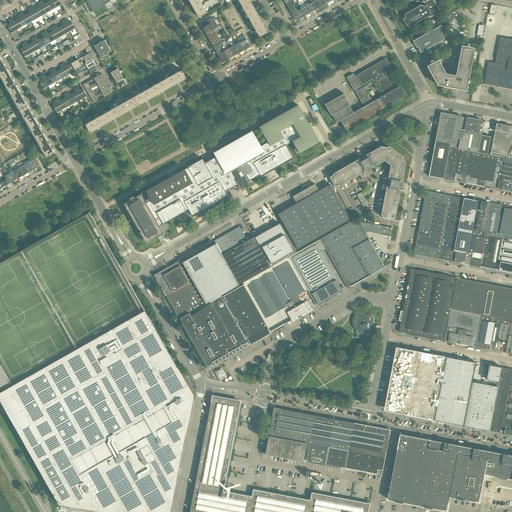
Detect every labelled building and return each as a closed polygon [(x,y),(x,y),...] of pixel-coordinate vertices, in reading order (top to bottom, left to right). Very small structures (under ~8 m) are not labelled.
[(49,0),(50,1),(47,3),(51,10),(56,7),(52,0),(49,0)] [(52,0),(56,7),(59,6),(64,14),(67,13),(62,4),(59,0),(52,0)] [(87,0),(88,2),(84,4),(90,13),(111,1),(110,0),(87,0)] [(188,0),(193,7),(193,8),(194,10),(195,10),(198,17),(207,12),(203,5),(201,2),(200,0),(188,0)] [(247,14),(250,21),(259,16),(255,9),(254,7),(253,7),(249,0),(241,5),(245,11),(246,14),(247,14)] [(291,0),(286,3),(291,11),(296,8),(294,6),(296,5),(293,0),(291,0)] [(317,0),(312,3),(316,10),(321,7),(317,0)] [(405,0),(406,0),(393,7),(401,21),(403,20),(406,25),(407,26),(408,27),(409,27),(410,26),(428,16),(429,18),(440,12),(433,0),(428,0),(424,2),(411,0),(405,0)] [(43,1),(40,2),(46,13),(51,10),(47,3),(45,4),(43,1)] [(309,5),(306,6),(310,13),(316,10),(312,3),(311,1),(308,2),(309,5)] [(40,7),(37,8),(42,16),(46,13),(40,2),(38,3),(40,7)] [(33,6),(30,8),(37,19),(42,16),(37,8),(35,10),(33,6)] [(306,6),(301,9),(305,16),(310,13),(306,6)] [(30,12),(27,14),(32,21),(37,19),(30,8),(28,9),(30,12)] [(299,14),(294,17),(296,21),(305,16),(301,9),(299,10),(297,11),(299,14)] [(23,12),(20,13),(27,24),(32,21),(27,14),(25,16),(23,12)] [(20,18),(17,20),(21,27),(27,24),(20,13),(18,15),(20,18)] [(259,16),(250,21),(254,27),(256,30),(259,37),(268,32),(264,25),(263,23),(262,23),(259,16)] [(13,18),(10,19),(17,30),(21,27),(17,20),(15,21),(13,18)] [(17,30),(10,19),(8,20),(10,24),(7,25),(11,33),(17,30)] [(66,19),(64,20),(70,31),(75,28),(71,21),(68,22),(66,19)] [(63,25),(61,27),(65,34),(70,31),(64,20),(61,22),(63,25)] [(203,28),(206,33),(214,29),(211,23),(203,28)] [(56,25),(54,26),(60,37),(65,34),(61,27),(58,28),(56,25)] [(445,31),(444,29),(441,25),(413,41),(416,46),(416,47),(417,47),(418,48),(419,48),(419,50),(420,53),(444,40),(445,31)] [(53,31),(51,32),(55,40),(60,37),(54,26),(52,27),(53,31)] [(237,31),(238,33),(241,32),(245,37),(246,39),(248,38),(243,28),(237,31)] [(206,33),(209,39),(217,34),(214,29),(206,33)] [(46,30),(44,32),(50,42),(55,40),(51,32),(48,34),(46,30)] [(44,36),(41,38),(45,45),(50,42),(44,32),(42,33),(44,36)] [(209,39),(212,44),(220,40),(217,34),(209,39)] [(36,36),(34,37),(40,48),(45,45),(41,38),(38,39),(36,36)] [(33,42),(31,44),(35,51),(40,48),(34,37),(32,39),(33,42)] [(241,42),(240,42),(245,50),(253,45),(248,38),(246,39),(245,37),(240,40),(241,42)] [(484,84),(506,88),(511,89),(511,39),(500,37),(495,63),(488,62),(484,84)] [(94,46),(97,50),(100,56),(103,54),(103,53),(106,52),(107,52),(110,50),(104,40),(94,46)] [(212,44),(215,50),(218,48),(223,46),(226,44),(225,41),(221,42),(220,40),(212,44)] [(26,42),(24,43),(30,54),(35,51),(31,44),(28,45),(26,42)] [(240,42),(235,45),(239,53),(245,50),(240,42)] [(30,54),(24,43),(22,44),(24,48),(21,49),(25,57),(30,54)] [(239,53),(235,45),(233,43),(230,44),(230,45),(228,46),(228,47),(229,48),(234,56),(239,53)] [(467,46),(461,45),(456,73),(455,72),(453,74),(453,75),(446,73),(438,59),(434,62),(433,60),(432,60),(431,60),(430,60),(430,61),(431,63),(427,66),(437,85),(453,88),(466,91),(469,79),(474,48),(469,47),(470,45),(470,44),(469,44),(469,43),(468,43),(467,43),(467,44),(467,46)] [(218,48),(215,50),(222,62),(228,59),(223,51),(223,50),(220,52),(218,48)] [(228,49),(223,51),(228,59),(234,56),(229,48),(228,49)] [(89,53),(80,58),(84,64),(93,59),(89,53)] [(0,75),(1,78),(9,73),(5,66),(6,66),(4,64),(0,57),(0,56),(0,75)] [(71,63),(75,70),(84,64),(80,58),(71,63)] [(325,104),(331,115),(332,115),(337,122),(340,120),(341,120),(346,129),(348,128),(383,108),(385,106),(385,107),(386,107),(406,95),(401,85),(392,90),(391,88),(390,86),(391,85),(390,83),(389,81),(387,82),(385,77),(393,72),(386,58),(385,59),(373,66),(369,68),(357,75),(356,75),(357,76),(355,76),(353,74),(347,77),(348,79),(353,88),(354,90),(355,90),(364,106),(361,108),(354,112),(353,113),(349,105),(350,105),(344,93),(343,94),(326,104),(325,104)] [(75,70),(77,74),(82,72),(82,71),(80,69),(86,66),(87,67),(88,68),(95,64),(93,59),(84,64),(75,70)] [(64,63),(62,64),(68,75),(73,72),(69,64),(66,66),(64,63)] [(62,69),(59,70),(63,78),(68,75),(62,64),(60,65),(62,69)] [(95,64),(88,68),(82,72),(77,74),(80,79),(85,77),(84,76),(83,74),(89,71),(90,71),(91,72),(90,73),(91,73),(95,71),(96,72),(98,70),(98,69),(95,64)] [(55,68),(52,70),(58,80),(63,78),(59,70),(56,72),(55,68)] [(109,73),(112,79),(121,74),(119,72),(118,69),(109,73)] [(52,74),(49,76),(53,83),(58,80),(52,70),(50,71),(52,74)] [(131,109),(145,101),(145,102),(148,100),(147,100),(161,92),(164,91),(169,88),(186,78),(182,70),(175,74),(175,73),(172,75),(159,83),(159,82),(156,84),(143,91),(140,93),(127,101),(124,102),(111,110),(108,111),(105,113),(95,119),(92,120),(85,124),(90,133),(97,129),(100,127),(113,120),(115,118),(129,111),(131,109)] [(9,73),(1,78),(5,84),(4,84),(6,87),(14,100),(15,103),(23,116),(24,119),(32,132),(33,135),(41,148),(42,151),(46,158),(55,153),(51,146),(50,143),(42,130),(41,127),(41,128),(33,114),(32,112),(24,98),(22,95),(18,88),(15,82),(13,79),(13,80),(9,73)] [(83,84),(86,89),(90,86),(89,84),(94,81),(95,81),(96,82),(96,83),(104,79),(101,74),(100,73),(98,75),(98,76),(83,84)] [(45,74),(42,75),(49,86),(53,83),(49,76),(46,77),(45,74)] [(112,79),(115,84),(124,79),(121,74),(112,79)] [(49,86),(42,75),(40,77),(42,80),(39,82),(43,88),(43,89),(49,86)] [(86,89),(88,94),(93,91),(92,91),(91,88),(97,85),(98,86),(99,87),(99,88),(106,83),(104,79),(96,83),(90,86),(86,89)] [(124,79),(115,84),(118,89),(127,85),(124,79)] [(88,94),(91,98),(95,96),(95,95),(94,93),(99,90),(101,91),(101,92),(102,92),(109,88),(106,83),(99,88),(93,91),(88,94)] [(78,87),(76,88),(82,99),(87,96),(83,88),(80,90),(78,87)] [(75,93),(72,94),(77,102),(82,99),(76,88),(73,89),(75,93)] [(109,88),(102,92),(95,96),(91,98),(94,103),(98,101),(98,100),(97,98),(102,95),(103,95),(104,97),(112,93),(109,88)] [(68,92),(66,93),(72,104),(77,102),(72,94),(70,96),(68,92)] [(65,98),(63,100),(67,107),(72,104),(66,93),(63,95),(65,98)] [(58,98),(56,99),(62,110),(63,112),(67,110),(66,108),(67,107),(63,100),(60,101),(58,98)] [(62,110),(56,99),(53,100),(55,104),(53,105),(57,113),(62,110)] [(259,127),(262,132),(264,134),(266,138),(268,141),(270,144),(283,137),(286,143),(292,141),(293,142),(295,150),(295,151),(296,152),(297,152),(298,152),(299,152),(299,153),(318,142),(307,122),(298,105),(259,127)] [(435,144),(434,144),(449,147),(458,149),(464,118),(461,117),(461,116),(441,112),(435,140),(436,140),(435,144)] [(458,149),(471,151),(487,154),(491,136),(481,135),(484,121),(481,121),(481,120),(467,117),(466,118),(464,118),(458,149)] [(511,125),(496,123),(490,155),(495,156),(508,158),(511,137),(511,125)] [(264,134),(262,132),(257,139),(252,131),(214,152),(214,153),(215,156),(216,158),(223,169),(225,168),(228,172),(232,170),(234,173),(233,174),(236,179),(234,180),(237,184),(240,189),(251,183),(249,179),(260,173),(261,175),(294,156),(286,143),(283,137),(270,144),(268,141),(261,145),(258,141),(264,134)] [(443,179),(444,177),(443,177),(449,147),(434,144),(428,176),(443,179)] [(334,174),(339,184),(340,185),(365,171),(364,170),(367,169),(370,168),(370,167),(372,166),(373,167),(384,160),(391,165),(388,178),(389,178),(389,181),(388,181),(388,184),(388,187),(386,186),(380,215),(382,215),(382,217),(393,219),(393,217),(395,218),(400,189),(399,189),(399,186),(400,187),(400,186),(401,185),(401,184),(401,182),(400,182),(401,180),(402,180),(405,162),(404,162),(402,158),(403,157),(388,146),(387,147),(383,147),(382,146),(366,155),(367,156),(365,157),(364,156),(363,157),(363,156),(362,157),(362,158),(361,158),(361,159),(359,160),(358,159),(333,173),(334,174)] [(447,179),(449,180),(449,178),(454,179),(455,173),(461,175),(459,182),(465,183),(471,151),(458,149),(449,147),(443,177),(444,177),(447,178),(447,179)] [(501,189),(502,190),(511,192),(511,185),(511,158),(495,156),(490,155),(487,154),(471,151),(465,183),(490,188),(490,187),(495,188),(495,189),(496,189),(496,188),(496,186),(497,186),(500,186),(500,187),(501,186),(502,186),(501,189)] [(140,233),(145,241),(146,243),(163,233),(165,235),(168,233),(166,230),(167,230),(193,216),(193,215),(231,194),(229,189),(237,184),(234,180),(236,179),(233,174),(234,173),(232,170),(228,172),(225,168),(223,169),(215,156),(205,162),(203,159),(196,163),(185,169),(139,195),(134,198),(133,197),(134,196),(132,197),(130,198),(131,199),(130,200),(123,204),(124,204),(121,206),(124,212),(128,211),(139,232),(139,233),(140,233)] [(173,165),(180,160),(177,156),(170,160),(173,165)] [(35,159),(29,162),(34,169),(33,169),(36,168),(39,166),(39,167),(39,166),(35,159)] [(29,162),(24,165),(28,172),(31,171),(33,169),(33,170),(34,169),(29,162)] [(149,177),(168,168),(166,163),(147,171),(149,177)] [(24,165),(19,168),(23,175),(25,174),(28,172),(28,173),(28,172),(24,165)] [(19,168),(13,171),(18,179),(18,178),(20,177),(23,175),(23,176),(23,175),(19,168)] [(5,176),(7,179),(9,183),(10,183),(9,183),(12,181),(12,182),(12,181),(15,180),(17,179),(18,179),(13,171),(10,173),(9,171),(7,173),(7,171),(5,172),(7,175),(5,176)] [(335,187),(339,184),(334,174),(330,177),(332,182),(333,182),(333,183),(335,187)] [(276,215),(286,233),(296,250),(350,219),(330,184),(329,185),(328,185),(320,190),(319,190),(315,184),(307,188),(306,187),(304,188),(305,189),(293,196),(297,203),(289,207),(289,208),(280,213),(280,212),(279,213),(278,214),(276,215)] [(454,262),(454,261),(456,251),(468,254),(478,200),(426,190),(421,214),(423,214),(423,216),(421,215),(420,217),(422,218),(422,220),(420,220),(413,254),(454,262)] [(368,204),(362,194),(361,192),(357,195),(363,207),(368,204)] [(472,235),(485,238),(486,235),(484,234),(489,203),(486,202),(486,203),(481,202),(482,201),(479,201),(472,235)] [(486,235),(495,237),(501,205),(500,205),(499,206),(497,205),(497,204),(489,203),(484,234),(486,235)] [(503,238),(511,239),(511,209),(508,209),(509,206),(501,205),(495,237),(503,238)] [(0,391),(78,347),(145,310),(131,285),(129,281),(124,274),(121,269),(119,265),(108,245),(94,221),(89,212),(0,262),(0,391)] [(320,239),(325,249),(332,260),(347,288),(385,267),(364,231),(359,230),(353,220),(320,239)] [(359,230),(364,231),(366,230),(371,230),(371,232),(391,236),(393,228),(353,220),(359,230)] [(248,240),(222,255),(239,285),(243,283),(271,267),(288,257),(297,252),(296,250),(286,233),(280,223),(254,238),(254,237),(248,240)] [(215,242),(216,244),(222,255),(248,240),(241,228),(240,228),(237,230),(215,242)] [(480,266),(482,258),(485,238),(472,235),(469,254),(467,264),(469,264),(469,265),(469,264),(480,266)] [(484,267),(496,270),(503,238),(495,237),(486,235),(485,238),(482,258),(480,266),(484,267)] [(496,270),(511,272),(511,239),(503,238),(496,270)] [(297,252),(288,257),(307,289),(309,293),(316,306),(332,297),(342,291),(332,273),(320,252),(325,249),(320,239),(297,252)] [(222,255),(216,244),(210,248),(183,263),(206,304),(210,301),(221,295),(225,293),(239,285),(222,255)] [(467,264),(469,254),(468,254),(456,251),(454,261),(464,263),(464,264),(464,263),(466,264),(467,264)] [(243,283),(246,289),(270,332),(295,318),(294,316),(296,315),(297,316),(308,310),(312,308),(307,300),(302,303),(297,295),(307,289),(288,257),(271,267),(243,283)] [(179,319),(206,304),(183,263),(181,260),(180,260),(177,262),(176,262),(176,263),(173,264),(172,264),(172,265),(169,266),(169,267),(165,269),(165,268),(165,269),(162,271),(161,271),(158,273),(155,275),(154,275),(157,279),(159,283),(161,287),(161,288),(161,287),(163,291),(163,292),(166,296),(168,299),(168,300),(170,303),(170,304),(170,303),(172,307),(174,311),(175,311),(177,315),(176,315),(177,315),(179,319)] [(439,340),(475,347),(481,315),(468,312),(474,281),(459,278),(451,276),(451,277),(447,276),(442,275),(443,275),(442,275),(438,274),(433,273),(429,272),(429,273),(425,272),(425,271),(424,271),(424,272),(420,271),(411,269),(399,332),(439,340)] [(495,285),(474,281),(468,312),(481,315),(511,320),(511,316),(511,288),(499,286),(499,287),(494,286),(495,285)] [(245,290),(224,301),(246,339),(247,338),(250,343),(253,342),(253,341),(268,333),(270,332),(246,289),(245,290)] [(221,295),(210,301),(211,303),(191,316),(190,313),(180,318),(183,323),(182,324),(186,331),(190,339),(195,346),(198,353),(203,360),(207,368),(213,364),(213,365),(215,364),(215,363),(220,361),(221,361),(221,360),(223,359),(224,359),(231,355),(231,354),(234,353),(241,349),(242,349),(244,347),(245,347),(249,345),(249,344),(246,339),(224,301),(221,295)] [(78,347),(0,391),(0,399),(7,412),(16,428),(24,442),(39,469),(50,487),(50,488),(59,504),(107,511),(170,511),(180,463),(186,431),(193,395),(189,388),(186,382),(185,382),(177,366),(176,365),(166,347),(145,310),(78,347)] [(372,319),(371,319),(372,316),(365,315),(359,314),(357,313),(356,316),(355,316),(354,316),(354,318),(353,317),(353,318),(353,321),(354,321),(355,321),(354,328),(356,328),(356,330),(356,333),(359,333),(362,334),(366,335),(366,332),(366,330),(369,331),(370,324),(373,325),(373,323),(373,322),(373,320),(372,319)] [(507,340),(511,321),(511,320),(481,315),(475,347),(489,349),(490,344),(494,345),(498,323),(501,324),(498,339),(507,340)] [(395,363),(393,372),(392,372),(389,386),(391,386),(390,389),(386,409),(406,412),(406,414),(433,420),(445,356),(418,351),(417,353),(398,349),(395,363)] [(473,362),(446,357),(446,356),(443,371),(442,375),(442,379),(441,381),(438,399),(437,405),(434,420),(435,419),(462,424),(462,425),(463,425),(468,404),(472,381),(476,362),(474,362),(473,362)] [(500,367),(490,366),(490,365),(489,364),(486,379),(499,382),(500,380),(502,367),(500,367)] [(490,431),(500,432),(504,408),(511,369),(502,367),(500,380),(499,382),(498,386),(490,431)] [(220,379),(226,376),(221,369),(216,372),(220,379)] [(511,434),(511,369),(504,408),(500,432),(504,433),(511,434)] [(468,404),(463,425),(465,426),(465,424),(476,427),(476,428),(477,428),(477,427),(489,429),(488,430),(490,430),(490,429),(498,386),(496,386),(485,384),(472,381),(468,404)] [(203,444),(202,449),(230,455),(231,447),(237,419),(240,403),(240,402),(212,397),(206,432),(203,444)] [(305,461),(306,460),(314,415),(305,414),(289,411),(279,409),(274,408),(265,454),(276,456),(294,459),(305,461)] [(325,464),(329,447),(334,419),(324,417),(320,416),(320,417),(314,415),(306,460),(316,462),(325,464)] [(329,447),(348,451),(354,423),(344,421),(334,419),(329,447)] [(363,471),(377,474),(378,469),(381,470),(382,470),(390,430),(372,426),(354,423),(348,451),(345,467),(363,471)] [(399,501),(417,504),(428,447),(429,439),(411,436),(400,434),(400,433),(400,434),(397,449),(388,499),(399,501)] [(428,447),(417,504),(428,507),(442,509),(442,510),(446,510),(448,502),(449,496),(461,498),(474,501),(478,502),(480,494),(481,488),(484,473),(502,477),(511,478),(511,455),(506,454),(506,453),(505,453),(504,453),(503,453),(477,448),(475,447),(474,447),(474,448),(447,443),(447,442),(446,442),(444,442),(429,439),(428,447)] [(190,511),(235,511),(239,494),(235,493),(224,491),(223,490),(226,473),(230,455),(202,449),(195,485),(193,497),(190,511)] [(270,511),(274,493),(266,492),(255,490),(255,489),(253,489),(252,495),(252,497),(249,511),(270,511)] [(309,511),(313,493),(313,492),(312,492),(310,500),(298,498),(290,496),(286,511),(309,511)] [(270,511),(286,511),(290,496),(282,495),(274,493),(270,511)] [(313,493),(309,511),(367,511),(369,503),(359,502),(340,498),(319,494),(313,493)] [(249,511),(252,497),(244,495),(239,494),(235,511),(249,511)]
